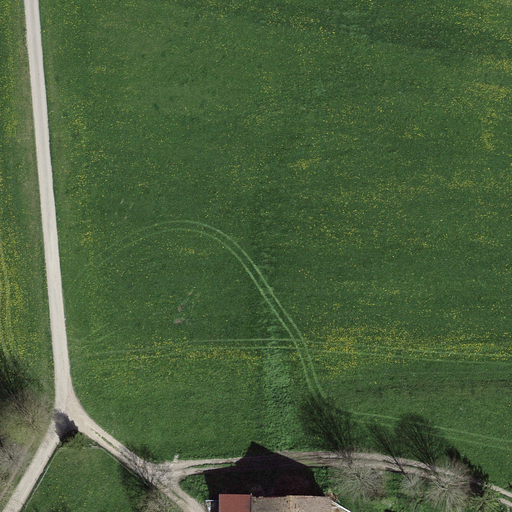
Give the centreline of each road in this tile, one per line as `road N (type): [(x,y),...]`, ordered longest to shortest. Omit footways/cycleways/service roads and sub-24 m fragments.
road 1 (track): [(67,404),(28,0)]
road 2 (track): [(191,511),(67,404)]
road 3 (track): [(12,511),(67,404)]
